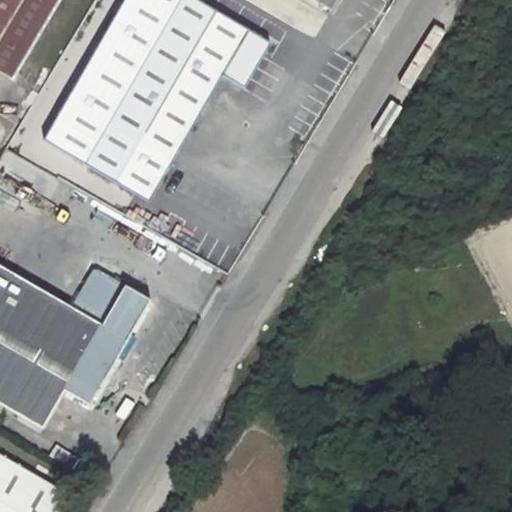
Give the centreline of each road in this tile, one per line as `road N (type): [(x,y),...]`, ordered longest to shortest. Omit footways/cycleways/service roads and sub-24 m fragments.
road 1 (unclassified): [(127,511),(434,0)]
road 2 (unknown): [(247,312),(13,184),(0,207)]
road 3 (unknown): [(0,134),(8,139),(94,0)]
road 4 (unknown): [(0,416),(139,491)]
